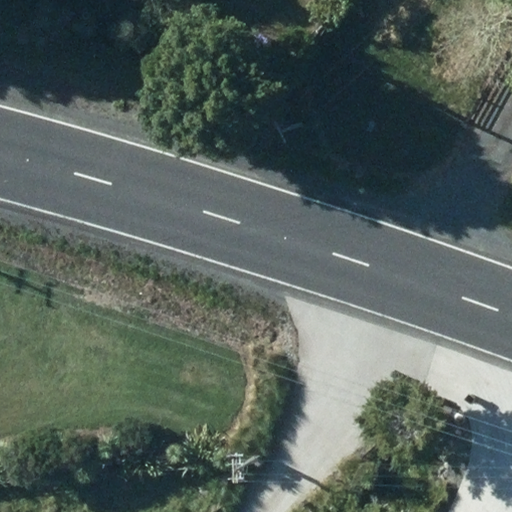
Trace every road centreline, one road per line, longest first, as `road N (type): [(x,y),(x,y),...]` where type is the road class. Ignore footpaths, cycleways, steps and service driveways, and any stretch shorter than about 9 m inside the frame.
road 1 (secondary): [(511,316),(0,155)]
road 2 (unknown): [(489,308),(302,511)]
